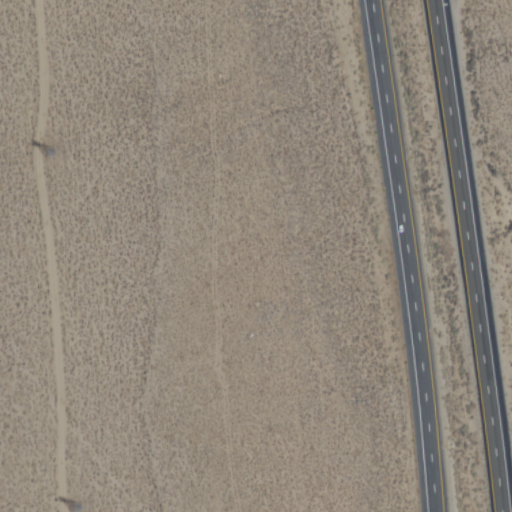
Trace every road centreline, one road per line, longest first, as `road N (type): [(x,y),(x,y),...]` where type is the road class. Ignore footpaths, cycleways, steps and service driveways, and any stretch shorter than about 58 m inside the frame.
road 1 (trunk): [(502,511),(433,0)]
road 2 (trunk): [(371,0),(435,511)]
road 3 (track): [(38,0),(41,172),(61,420),(57,511)]
